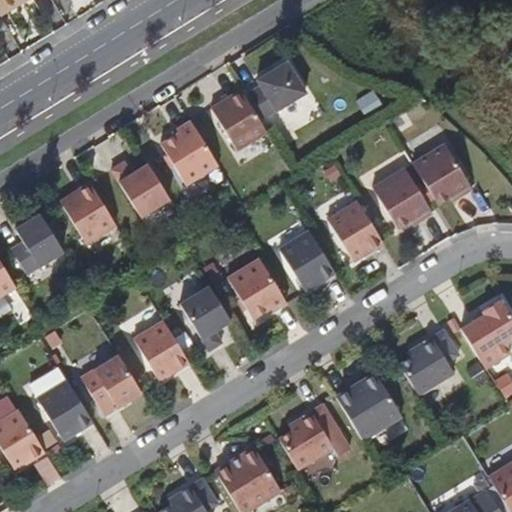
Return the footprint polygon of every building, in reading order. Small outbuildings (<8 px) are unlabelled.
[(0,0),(0,16),(0,17),(16,8),(16,2),(19,0),(0,0)] [(306,94),(287,63),(257,82),(260,88),(248,95),(263,120),(306,94)] [(266,134),(240,91),(210,109),(236,152),(266,134)] [(216,167),(189,122),(175,131),(177,134),(159,145),(184,187),(216,167)] [(450,139),(419,159),(444,200),(463,188),(466,192),(479,184),(450,139)] [(439,209),(411,164),(379,184),(405,225),(423,213),(426,217),(439,209)] [(107,173),(94,181),(123,229),(152,211),(130,175),(115,185),(107,173)] [(115,227),(89,184),(59,202),(85,245),(115,227)] [(352,263),(382,244),(355,202),(326,220),(352,263)] [(62,253),(39,215),(14,230),(22,243),(10,250),(25,275),(62,253)] [(304,293),(334,274),(307,232),(277,250),(304,293)] [(285,304),(258,260),(225,279),(251,321),(269,309),(271,313),(285,304)] [(0,296),(14,288),(0,264),(0,296)] [(229,322),(207,287),(179,305),(208,352),(221,344),(214,332),(229,322)] [(461,330),(485,370),(511,353),(506,345),(511,341),(511,318),(501,300),(482,312),(484,316),(461,330)] [(189,364),(162,322),(132,340),(159,383),(189,364)] [(399,366),(418,396),(453,374),(446,363),(458,355),(443,331),(409,353),(412,358),(399,366)] [(117,408),(140,393),(117,356),(81,378),(97,403),(109,396),(117,408)] [(336,397),(363,442),(402,418),(375,374),(336,397)] [(63,442),(93,423),(66,381),(37,400),(63,442)] [(278,440),(298,471),(333,449),(338,457),(350,449),(323,405),(289,426),(292,432),(278,440)] [(0,447),(14,471),(44,453),(18,410),(0,421),(0,447)] [(254,448),(215,472),(239,511),(247,511),(281,492),(254,448)] [(508,511),(511,511),(511,464),(488,479),(508,511)] [(161,511),(206,511),(218,504),(203,480),(169,501),(172,506),(161,511)] [(470,501),(450,511),(492,511),(488,505),(476,511),(470,501)]
